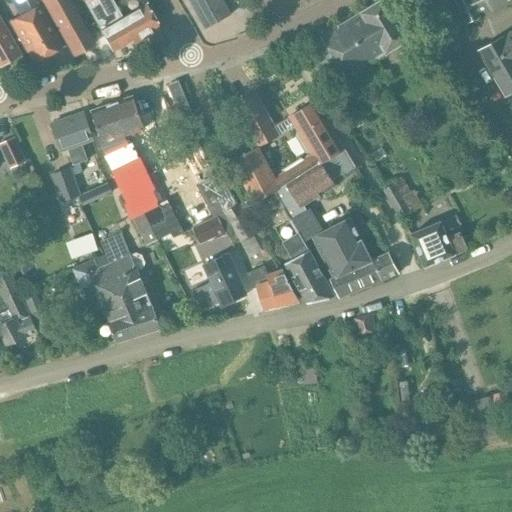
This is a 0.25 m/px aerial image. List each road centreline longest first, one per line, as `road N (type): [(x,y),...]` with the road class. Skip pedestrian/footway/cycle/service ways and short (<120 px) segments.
road 1 (unclassified): [(0,387),(187,338),(338,310),(511,244)]
road 2 (track): [(418,284),(301,32)]
road 3 (residential): [(0,103),(192,66)]
road 4 (residential): [(192,66),(301,32),(355,0)]
